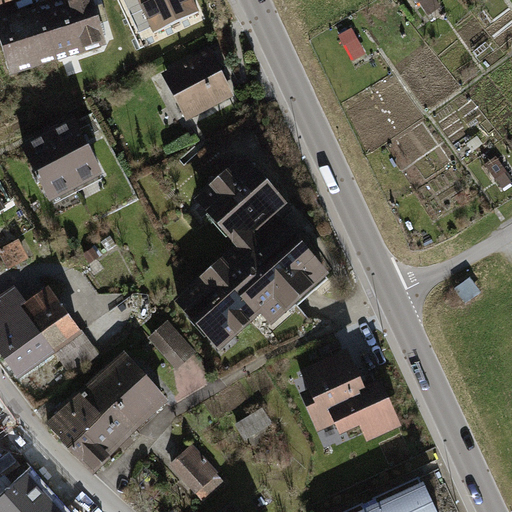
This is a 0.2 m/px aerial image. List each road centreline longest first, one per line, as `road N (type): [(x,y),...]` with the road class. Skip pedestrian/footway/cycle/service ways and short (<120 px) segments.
road 1 (tertiary): [(255,0),(491,511)]
road 2 (residential): [(0,378),(30,421),(120,511)]
road 3 (track): [(392,296),(511,231)]
